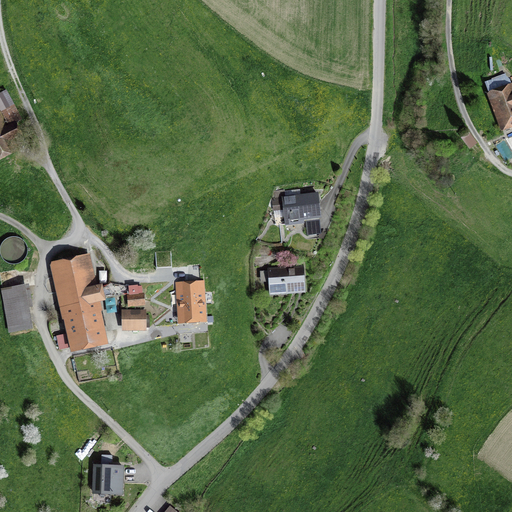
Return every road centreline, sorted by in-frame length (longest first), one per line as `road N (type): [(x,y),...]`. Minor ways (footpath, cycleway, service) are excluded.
road 1 (residential): [(137,511),(267,383),(336,273),(371,163),(379,0)]
road 2 (track): [(0,22),(80,236)]
